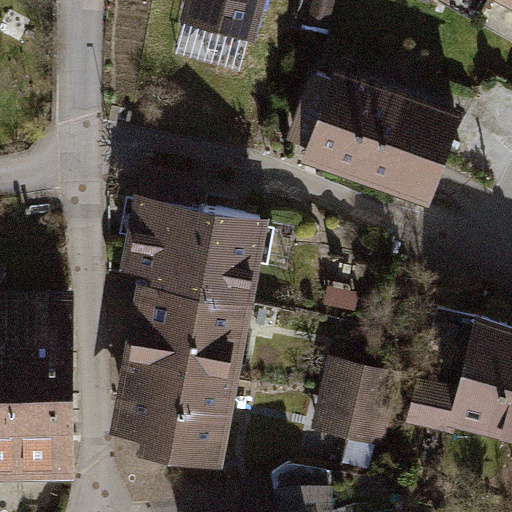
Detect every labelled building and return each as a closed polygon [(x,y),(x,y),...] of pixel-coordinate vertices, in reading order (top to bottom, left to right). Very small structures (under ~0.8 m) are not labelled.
[(267,0),(179,0),(173,23),(256,44),(267,0)] [(315,58),(285,148),(426,194),(456,104),(315,58)] [(147,202),(131,282),(249,305),(265,225),(147,202)] [(249,305),(131,282),(118,354),(235,374),(249,305)] [(74,300),(0,301),(0,493),(71,492),(74,300)] [(511,325),(470,314),(442,429),(511,445),(511,325)] [(235,374),(118,354),(108,424),(143,430),(138,450),(221,463),(235,374)] [(396,370),(324,365),(320,428),(392,433),(396,370)]
